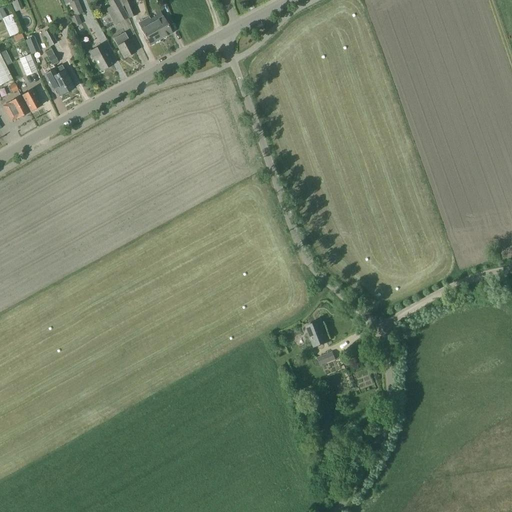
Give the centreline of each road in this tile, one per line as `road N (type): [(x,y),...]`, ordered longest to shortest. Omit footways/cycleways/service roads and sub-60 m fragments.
road 1 (unclassified): [(370,328),(303,259),(220,34)]
road 2 (tertiary): [(0,157),(220,34)]
road 3 (unclassified): [(337,511),(387,408),(390,388),(370,328)]
road 4 (unclassified): [(370,328),(473,276),(511,267)]
